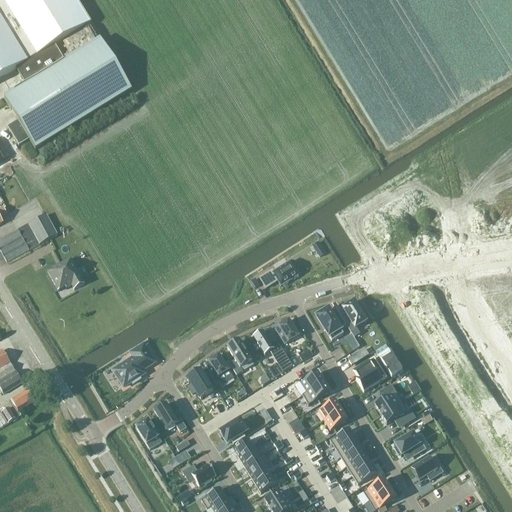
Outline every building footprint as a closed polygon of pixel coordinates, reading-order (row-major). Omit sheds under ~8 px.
[(0,0),(0,79),(15,70),(25,86),(3,99),(17,121),(7,128),(18,146),(19,147),(29,140),(35,150),(131,91),(100,40),(64,62),(54,46),(90,24),(75,0),(0,0)] [(423,211),(400,225),(405,233),(409,230),(416,242),(435,231),(423,211)] [(383,219),(373,225),(386,246),(396,240),(389,229),(395,225),(388,214),(382,218),(383,219)] [(18,231),(18,232),(0,241),(0,251),(7,263),(29,251),(29,252),(57,236),(46,215),(18,231)] [(363,230),(357,234),(363,245),(369,241),(376,252),(386,246),(373,225),(364,231),(363,230)] [(47,272),(58,291),(65,287),(66,289),(71,286),(74,290),(84,285),(70,259),(47,272)] [(272,272),(259,279),(265,290),(277,282),(280,287),(300,275),(299,274),(299,275),(296,270),(298,269),(294,262),(292,263),(291,262),(273,273),(272,272)] [(511,273),(501,275),(504,296),(511,295),(511,273)] [(501,275),(488,277),(491,298),(504,296),(501,275)] [(426,295),(418,300),(428,315),(423,318),(429,326),(444,317),(439,307),(448,301),(440,290),(428,298),(426,295)] [(353,302),(343,309),(352,323),(347,327),(354,338),(359,335),(356,329),(366,323),(353,302)] [(328,310),(316,318),(331,342),(343,335),(340,330),(346,326),(336,310),(330,314),(328,310)] [(277,328),(274,330),(284,346),(287,344),(288,344),(299,337),(288,320),(277,327),(277,328)] [(447,320),(437,327),(440,332),(437,334),(444,346),(463,334),(456,322),(451,326),(447,320)] [(261,333),(252,338),(263,357),(270,353),(282,371),(291,366),(271,333),(263,337),(261,333)] [(239,342),(227,349),(234,361),(229,365),(236,377),(243,373),(240,369),(251,362),(248,356),(249,355),(244,347),(242,348),(239,342)] [(470,344),(451,356),(458,368),(461,366),(464,371),(475,365),(472,359),(477,356),(470,344)] [(123,388),(131,383),(132,385),(140,380),(139,378),(144,375),(142,371),(154,364),(143,347),(130,355),(133,359),(113,372),(123,388)] [(0,380),(15,372),(2,351),(0,352),(0,380)] [(357,354),(348,360),(352,366),(361,361),(357,354)] [(218,356),(204,365),(214,381),(218,379),(223,386),(233,379),(228,372),(231,370),(227,363),(224,365),(218,356)] [(353,372),(352,372),(353,373),(357,380),(355,381),(363,393),(386,379),(374,359),(355,370),(353,372)] [(22,383),(15,372),(0,380),(0,389),(3,395),(22,383)] [(480,372),(469,379),(473,385),(470,386),(477,398),(496,386),(491,379),(490,380),(487,375),(483,378),(480,372)] [(199,374),(185,382),(195,400),(210,391),(199,374)] [(317,374),(300,385),(306,394),(323,383),(317,374)] [(306,394),(302,396),(308,406),(329,393),(323,383),(306,394)] [(384,401),(374,407),(380,417),(402,403),(396,394),(391,386),(379,393),(384,401)] [(18,412),(34,403),(27,392),(11,402),(15,408),(10,411),(9,410),(0,414),(0,423),(3,428),(21,417),(18,412)] [(274,403),(283,397),(282,394),(276,398),(274,395),(270,397),(274,403)] [(502,397),(484,408),(491,420),(494,418),(497,424),(508,417),(504,412),(509,408),(502,397)] [(335,403),(318,413),(324,423),(341,412),(335,403)] [(402,403),(380,417),(386,426),(397,419),(402,428),(411,422),(406,414),(408,413),(402,403)] [(166,405),(154,412),(166,431),(175,426),(180,434),(186,430),(181,421),(177,423),(166,405)] [(268,416),(264,410),(259,413),(263,419),(268,416)] [(341,412),(324,423),(330,432),(347,422),(341,412)] [(239,420),(219,433),(227,444),(247,432),(239,420)] [(136,428),(135,429),(136,430),(149,451),(161,444),(148,422),(147,421),(147,422),(136,429),(136,428)] [(511,425),(502,431),(505,437),(502,439),(510,450),(511,448),(511,425)] [(350,430),(330,443),(335,452),(355,439),(350,430)] [(395,445),(394,445),(394,447),(394,446),(395,448),(394,449),(398,456),(399,455),(400,457),(401,458),(402,457),(403,456),(412,451),(415,457),(425,451),(421,444),(419,446),(413,434),(395,445)] [(355,439),(335,452),(341,461),(361,448),(355,439)] [(249,440),(233,450),(238,459),(254,449),(249,440)] [(361,448),(341,461),(346,469),(366,457),(361,448)] [(254,449),(238,459),(244,468),(260,458),(254,449)] [(186,452),(179,457),(183,464),(190,459),(186,452)] [(260,458),(244,468),(249,477),(265,467),(266,467),(270,465),(264,455),(260,458)] [(366,457),(346,469),(352,478),(372,465),(366,457)] [(428,459),(411,469),(419,482),(426,477),(429,483),(443,474),(439,468),(436,470),(428,459)] [(372,465),(352,478),(357,487),(377,474),(372,465)] [(193,467),(183,474),(186,480),(192,477),(195,482),(199,488),(215,477),(208,466),(196,473),(193,467)] [(265,467),(249,477),(255,486),(271,475),(266,467),(265,467)] [(271,475),(255,486),(260,494),(276,484),(271,475)] [(384,481),(363,494),(369,504),(390,490),(384,481)] [(221,490),(201,502),(207,511),(211,509),(210,509),(226,499),(221,490)] [(390,490),(369,504),(373,511),(376,511),(377,511),(384,507),(396,500),(390,490)] [(281,492),(264,502),(270,511),(287,501),(281,492)] [(179,504),(185,501),(181,495),(176,499),(179,504)] [(226,499),(210,509),(211,509),(212,511),(224,511),(232,507),(226,499)] [(287,501),(270,511),(290,511),(293,511),(287,501)]
